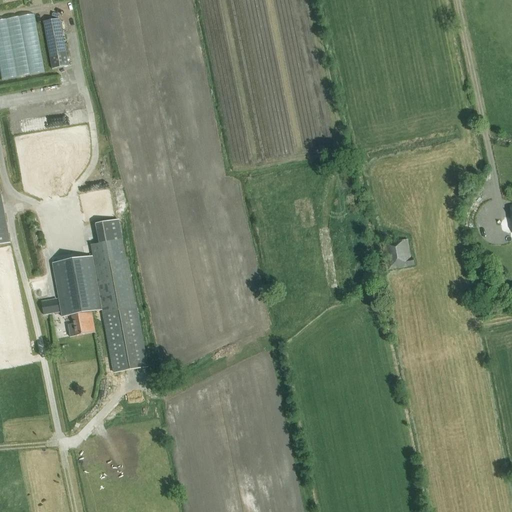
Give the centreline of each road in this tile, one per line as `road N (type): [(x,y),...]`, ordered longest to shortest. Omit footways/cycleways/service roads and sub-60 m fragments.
road 1 (track): [(456,0),(494,189)]
road 2 (track): [(310,0),(346,175)]
